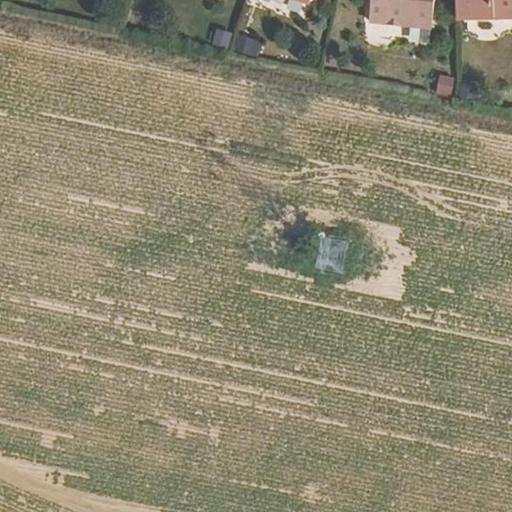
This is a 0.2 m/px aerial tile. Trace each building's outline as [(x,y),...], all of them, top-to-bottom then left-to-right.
[(14,0),(2,0),(1,9),(13,11),(14,0)] [(433,29),(436,0),(371,0),(370,23),(433,29)] [(511,0),(457,0),(458,20),(511,19),(511,0)] [(247,60),(250,42),(235,38),(234,42),(231,56),(247,60)] [(219,39),(217,53),(231,56),(234,42),(219,39)] [(247,60),(253,61),(256,44),(250,42),(247,60)] [(437,74),(433,94),(448,97),(452,77),(437,74)]
